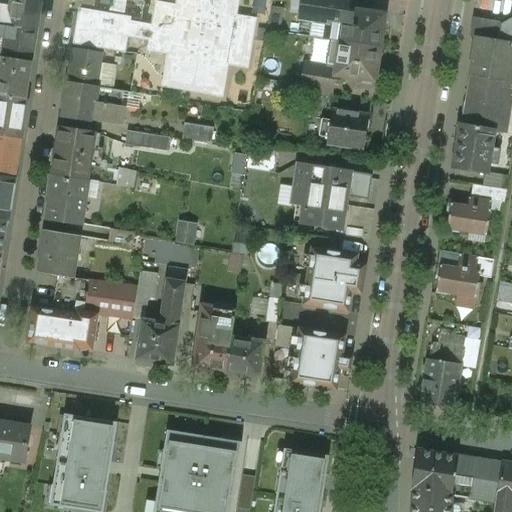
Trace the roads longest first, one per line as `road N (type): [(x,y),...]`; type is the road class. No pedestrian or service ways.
road 1 (residential): [(384,420),(453,0)]
road 2 (residential): [(2,363),(384,420)]
road 3 (residential): [(58,0),(2,363)]
road 4 (residential): [(384,420),(511,441)]
